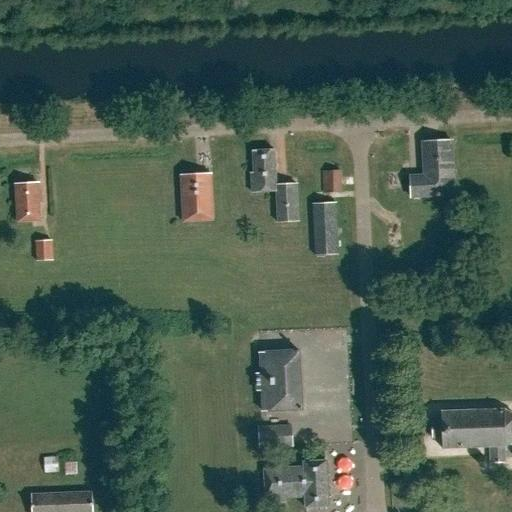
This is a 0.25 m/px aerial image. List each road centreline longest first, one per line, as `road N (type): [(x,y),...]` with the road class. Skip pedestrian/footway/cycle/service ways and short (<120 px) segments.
road 1 (residential): [(377,511),(359,123)]
road 2 (residential): [(0,140),(359,123)]
road 3 (residential): [(359,123),(511,115)]
